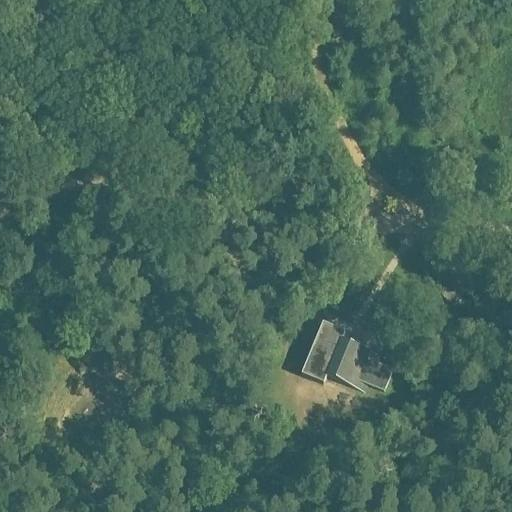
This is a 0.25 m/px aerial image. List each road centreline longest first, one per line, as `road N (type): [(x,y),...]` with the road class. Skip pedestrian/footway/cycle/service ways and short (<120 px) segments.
road 1 (track): [(0,229),(56,189),(98,182),(361,224),(511,230)]
road 2 (track): [(326,0),(357,159),(431,227)]
